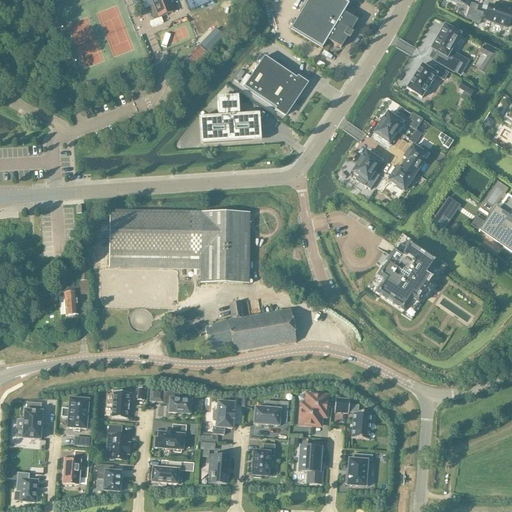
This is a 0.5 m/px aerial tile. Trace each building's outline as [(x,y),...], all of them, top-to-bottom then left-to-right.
[(150,7),(152,14),(154,20),(177,11),(172,0),(149,0),(152,6),(150,7)] [(347,6),(338,0),(308,0),(290,31),(321,49),(321,50),(327,41),(340,49),(356,23),(343,15),(348,6),(347,5),(347,6)] [(478,7),(470,4),(468,11),(475,14),(478,7)] [(488,6),(483,20),(507,28),(511,13),(511,9),(498,5),(496,9),(488,6)] [(447,57),(460,35),(444,26),(430,50),(437,54),(433,61),(454,73),(459,64),(447,57)] [(490,66),(497,54),(483,46),(479,53),(487,57),(484,63),(490,66)] [(297,80),(263,58),(243,88),(276,111),(276,112),(284,117),(306,85),(297,80)] [(435,67),(432,73),(421,66),(406,90),(421,99),(436,76),(443,81),(447,74),(435,67)] [(463,82),(458,90),(470,97),(475,89),(463,82)] [(239,98),(218,99),(219,119),(199,120),(202,147),(262,143),(260,116),(240,117),(239,98)] [(411,114),(407,120),(412,123),(409,127),(415,131),(422,121),(411,114)] [(378,128),(374,135),(388,144),(396,133),(399,135),(404,127),(401,125),(402,124),(387,115),(386,116),(385,115),(377,128),(378,128)] [(415,131),(408,142),(414,146),(421,135),(415,131)] [(408,152),(402,159),(406,162),(403,166),(415,175),(427,157),(425,156),(428,152),(422,147),(419,152),(412,147),(409,152),(408,152)] [(360,159),(352,172),(353,172),(352,173),(358,177),(355,181),(363,187),(369,191),(379,177),(373,173),(380,163),(366,153),(361,160),(360,159)] [(392,177),(389,182),(396,187),(396,188),(401,191),(403,192),(415,175),(403,166),(399,171),(396,169),(391,176),(392,177)] [(486,220),(478,232),(479,233),(480,231),(494,240),(494,241),(498,243),(504,247),(502,249),(511,255),(511,219),(509,218),(511,212),(511,199),(507,196),(506,197),(507,197),(498,210),(495,208),(488,217),(490,218),(488,222),(486,220)] [(444,203),(428,228),(439,235),(455,211),(444,203)] [(200,268),(199,285),(248,286),(248,215),(109,213),(108,267),(200,268)] [(418,305),(435,279),(440,271),(443,267),(437,262),(409,244),(402,239),(399,244),(396,249),(394,252),(389,258),(382,269),(376,277),(368,290),(375,294),(403,313),(409,317),(418,305)] [(87,266),(79,267),(80,282),(88,282),(87,266)] [(79,289),(58,290),(58,296),(63,296),(65,318),(78,317),(77,295),(79,295),(79,289)] [(240,304),(229,306),(232,321),(226,322),(226,324),(205,330),(208,352),(232,345),(233,352),(234,353),(284,345),(285,345),(295,343),(290,311),(243,319),(240,304)] [(160,319),(164,327),(176,322),(172,313),(160,319)] [(149,402),(162,403),(163,391),(150,390),(149,402)] [(111,419),(126,420),(127,411),(128,411),(129,404),(128,404),(128,394),(113,393),(111,419)] [(300,424),(319,426),(320,417),(324,417),(326,398),(321,398),(321,395),(313,395),(313,397),(307,397),(306,406),(301,406),(300,424)] [(61,409),(60,418),(67,419),(66,429),(86,431),(88,401),(69,400),(68,410),(61,409)] [(168,414),(189,416),(191,401),(169,400),(168,414)] [(334,414),(334,413),(347,415),(348,415),(348,413),(353,414),(352,414),(353,415),(351,439),(351,440),(368,441),(368,440),(369,424),(372,425),(374,423),(374,419),(373,417),(370,417),(370,416),(370,415),(357,414),(358,407),(348,406),(349,401),(348,401),(335,400),(334,414)] [(212,435),(223,436),(224,429),(231,430),(232,420),(233,420),(234,414),(233,414),(233,404),(217,403),(216,412),(213,412),(212,419),(216,419),(215,428),(212,428),(212,435)] [(24,412),(22,440),(39,441),(41,413),(40,413),(40,405),(27,404),(26,412),(24,412)] [(279,417),(286,418),(287,404),(280,404),(279,411),(254,409),(253,425),(278,427),(279,417)] [(106,436),(105,460),(109,460),(125,462),(126,455),(128,456),(129,445),(127,444),(127,438),(120,438),(120,435),(121,427),(108,426),(108,434),(114,434),(113,437),(111,437),(106,436)] [(154,449),(173,451),(173,453),(180,454),(180,451),(182,451),(183,437),(184,437),(185,427),(172,426),(172,433),(166,432),(166,435),(158,434),(157,440),(155,440),(154,449)] [(74,438),(73,446),(87,448),(88,440),(74,438)] [(252,478),(260,479),(260,477),(267,478),(269,457),(273,457),(274,446),(262,445),(262,453),(253,452),(251,476),(253,476),(252,478)] [(297,472),(307,473),(306,484),(321,485),(322,473),(319,473),(321,449),(299,448),(297,472)] [(63,470),(63,471),(64,471),(63,475),(63,476),(62,485),(78,486),(78,479),(80,479),(81,471),(79,471),(79,463),(86,464),(87,454),(74,452),(74,462),(64,461),(64,471),(63,470)] [(345,477),(345,485),(346,485),(346,487),(364,488),(367,488),(368,478),(365,478),(366,462),(371,463),(372,456),(353,455),(353,461),(348,461),(347,477),(345,477)] [(212,479),(211,484),(225,485),(226,473),(225,473),(226,462),(225,462),(226,458),(222,458),(222,457),(210,456),(209,475),(211,476),(211,479),(212,479)] [(181,464),(166,463),(165,470),(152,469),(150,484),(158,485),(158,486),(159,487),(164,488),(166,487),(166,485),(177,486),(178,472),(181,472),(181,464)] [(104,472),(103,492),(119,493),(120,473),(112,473),(113,467),(95,465),(95,471),(104,472)] [(35,504),(37,481),(28,480),(29,475),(6,473),(5,480),(16,481),(15,493),(20,493),(19,502),(35,504)]
